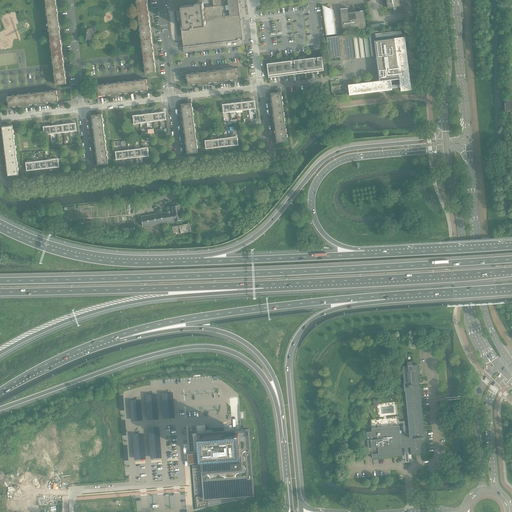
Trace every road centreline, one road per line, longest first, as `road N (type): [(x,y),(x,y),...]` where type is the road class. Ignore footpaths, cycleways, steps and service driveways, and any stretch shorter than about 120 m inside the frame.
road 1 (motorway): [(511,259),(0,281)]
road 2 (motorway): [(0,411),(129,363),(214,347),(262,374),(280,415)]
road 3 (motorway): [(300,511),(287,370),(295,337),(321,314),(384,296)]
road 4 (motorway): [(0,353),(104,310),(263,284)]
road 5 (motorway): [(118,335),(182,319),(384,296)]
road 6 (motorway): [(426,141),(326,159),(260,233),(202,262)]
road 7 (motorway): [(0,292),(263,284)]
road 8 (motorway): [(263,284),(511,271)]
road 9 (motorway): [(364,254),(319,229),(312,199),(320,176),(355,157),(447,148)]
road 10 (secondary): [(447,148),(471,315),(497,366)]
road 11 (motorway): [(118,335),(205,329),(242,341),(270,369),(280,415)]
road 12 (motorway): [(202,262),(78,258),(0,227)]
road 13 (secondary): [(507,359),(483,300),(470,164)]
road 14 (motorway): [(364,254),(202,262)]
road 15 (motorway): [(511,246),(364,254)]
road 16 (motorway): [(0,391),(118,335)]
road 17 (secondary): [(497,366),(477,399),(482,490)]
road 18 (secondary): [(467,129),(455,0)]
road 19 (motorway): [(384,296),(511,287)]
road 20 (secondary): [(498,492),(487,409),(505,374)]
